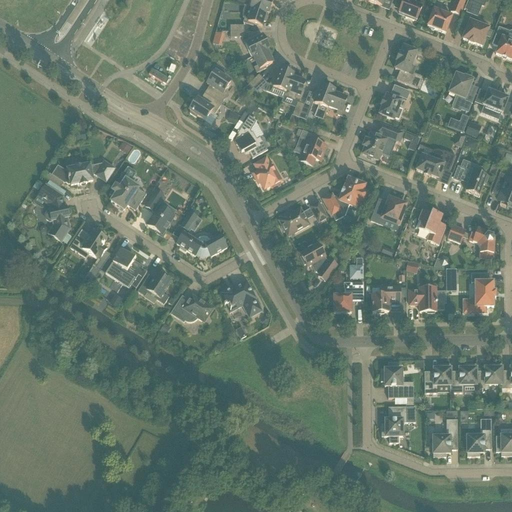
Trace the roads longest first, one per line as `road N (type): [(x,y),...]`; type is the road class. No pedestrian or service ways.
road 1 (residential): [(511,474),(432,473),(368,448),(365,342)]
road 2 (residential): [(367,89),(289,55),(281,32),(286,14),(310,1),(391,30)]
road 3 (residential): [(263,249),(203,282),(87,208)]
road 4 (residential): [(511,229),(341,162)]
road 5 (residential): [(365,342),(308,334),(263,249)]
road 6 (residential): [(509,340),(365,342)]
road 7 (unclassified): [(149,116),(188,61),(207,0)]
road 8 (residential): [(391,30),(511,82)]
